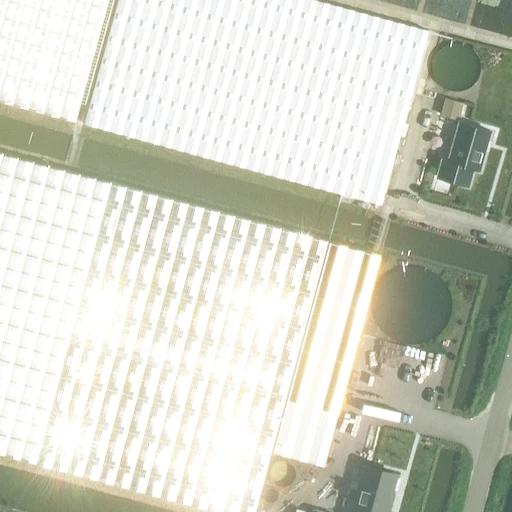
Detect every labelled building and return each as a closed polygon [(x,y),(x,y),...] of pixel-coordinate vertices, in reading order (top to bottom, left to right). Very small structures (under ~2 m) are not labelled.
[(0,0),(0,99),(75,120),(107,0),(0,0)] [(117,0),(84,123),(183,150),(381,204),(428,30),(316,0),(117,0)] [(445,98),(440,115),(458,121),(463,104),(445,98)] [(467,185),(472,167),(478,169),(489,130),(459,121),(449,160),(442,158),(437,176),(467,185)] [(0,153),(0,453),(219,511),(258,511),(274,451),(324,465),(381,255),(329,242),(120,185),(0,153)] [(387,511),(393,493),(391,493),(396,475),(364,466),(351,511),(387,511)]
